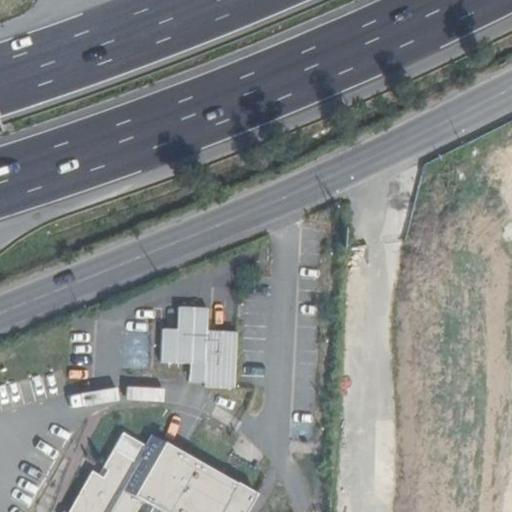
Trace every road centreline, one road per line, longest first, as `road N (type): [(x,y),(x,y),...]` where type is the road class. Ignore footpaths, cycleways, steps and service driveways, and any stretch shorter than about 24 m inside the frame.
road 1 (secondary): [(0,313),(344,172),(511,88)]
road 2 (motorway): [(0,184),(152,135),(459,0)]
road 3 (motorway): [(230,0),(0,83)]
